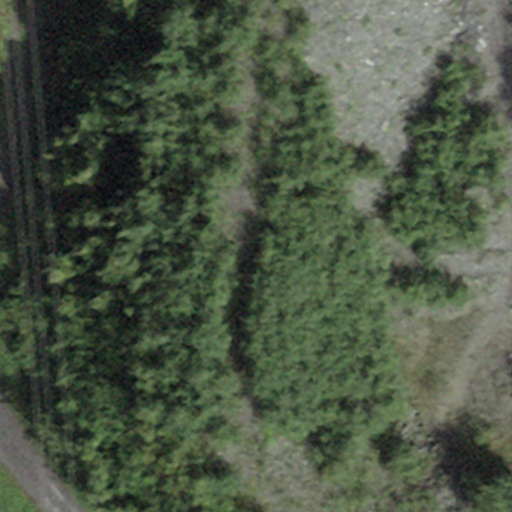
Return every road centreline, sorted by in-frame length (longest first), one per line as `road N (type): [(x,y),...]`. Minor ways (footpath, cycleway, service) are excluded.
road 1 (track): [(262,511),(193,407),(173,326),(179,256),(233,0)]
road 2 (track): [(469,511),(403,414),(396,367),(403,300)]
road 3 (track): [(0,183),(23,124),(43,0)]
